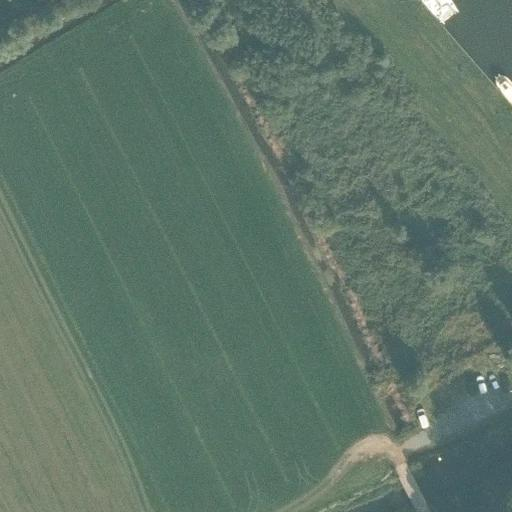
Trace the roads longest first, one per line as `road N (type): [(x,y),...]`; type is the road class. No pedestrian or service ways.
road 1 (track): [(511,400),(393,452),(423,511)]
road 2 (track): [(388,36),(511,182)]
